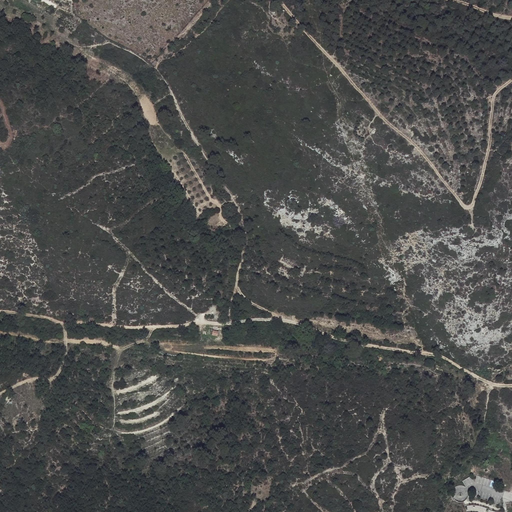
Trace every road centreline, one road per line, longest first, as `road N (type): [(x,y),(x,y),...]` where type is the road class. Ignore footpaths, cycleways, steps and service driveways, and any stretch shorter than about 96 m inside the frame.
road 1 (track): [(0,310),(145,326),(278,319),(433,353),(490,383),(511,385)]
road 2 (track): [(511,80),(492,101),(487,157),(468,208),(276,0)]
road 3 (track): [(229,322),(244,248),(239,212),(166,79),(109,43),(83,48)]
